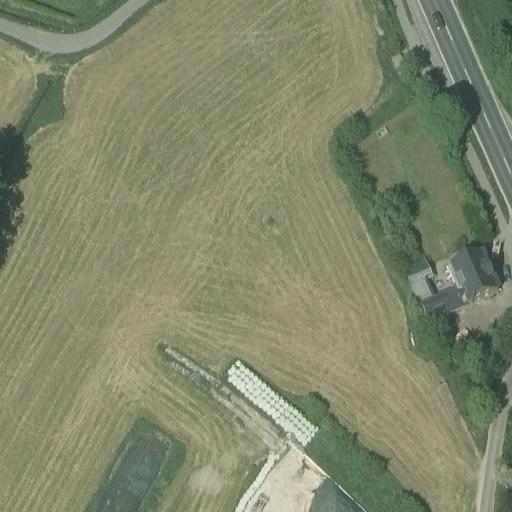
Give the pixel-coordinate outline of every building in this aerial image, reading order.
[(483,259),(492,278),(501,274),(493,255),(483,259)] [(458,296),(465,311),(498,296),(481,259),(448,274),(456,291),(458,296)] [(407,279),(411,290),(424,284),(432,281),(427,270),(407,279)] [(428,294),(424,284),(411,290),(421,312),(432,307),(429,299),(430,299),(428,294)] [(448,294),(451,299),(458,296),(456,291),(448,294)] [(451,299),(432,307),(421,312),(428,328),(465,311),(458,296),(451,299)] [(347,511),(304,475),(297,472),(261,511),(347,511)]
